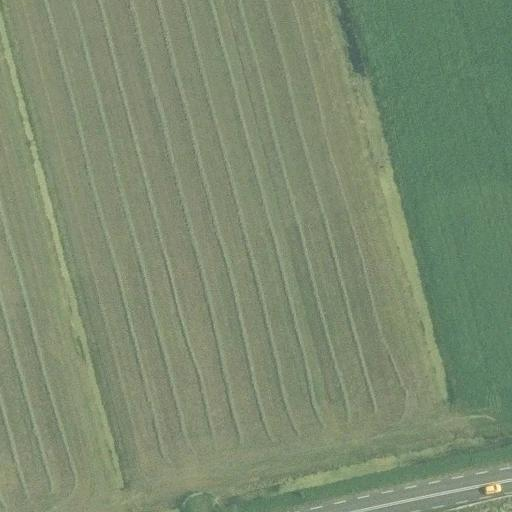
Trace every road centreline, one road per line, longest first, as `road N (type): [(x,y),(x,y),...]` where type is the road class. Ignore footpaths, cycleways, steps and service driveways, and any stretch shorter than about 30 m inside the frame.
road 1 (track): [(112,352),(153,486),(195,490),(201,511)]
road 2 (primary): [(359,511),(511,481)]
